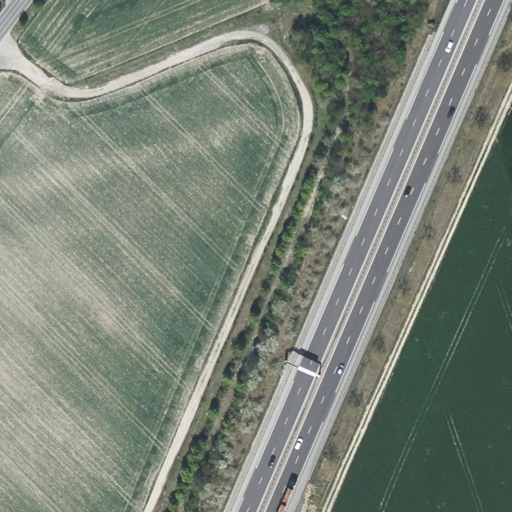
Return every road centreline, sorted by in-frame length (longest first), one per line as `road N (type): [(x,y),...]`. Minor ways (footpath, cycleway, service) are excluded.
road 1 (track): [(148,511),(301,153),(308,115),(300,84),(280,55),(244,38),(96,88),(63,91),(0,52)]
road 2 (motorway): [(470,0),(247,511)]
road 3 (motorway): [(278,511),(498,0)]
road 4 (track): [(325,511),(511,93)]
